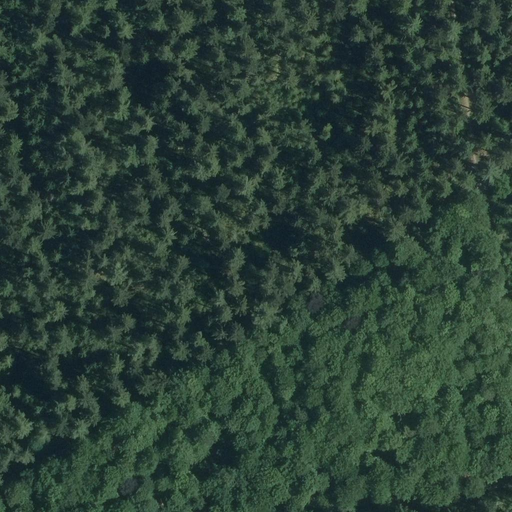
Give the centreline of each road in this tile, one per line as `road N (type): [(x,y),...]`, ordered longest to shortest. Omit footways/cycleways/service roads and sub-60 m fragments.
road 1 (track): [(511,166),(0,490)]
road 2 (track): [(444,0),(463,160),(468,176),(482,184),(511,323)]
road 3 (track): [(271,511),(511,482)]
